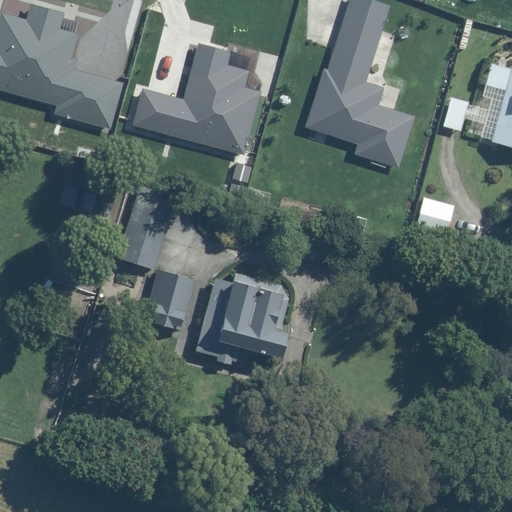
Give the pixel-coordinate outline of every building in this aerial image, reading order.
[(358,144),(355,153),(398,167),(414,117),(377,105),(382,88),(364,82),(388,7),(367,0),(351,0),(329,71),(324,69),(305,127),(358,144)] [(0,88),(58,104),(55,114),(110,128),(121,84),(73,72),(76,61),(71,59),(77,35),(59,30),(63,15),(32,6),(28,20),(0,12),(0,88)] [(143,90),(134,123),(243,152),(260,92),(244,88),(249,72),(227,66),(231,53),(199,45),(184,101),(143,90)] [(511,67),(491,61),(477,104),(449,96),(440,126),(511,146),(511,67)] [(139,184),(116,257),(153,268),(176,195),(139,184)] [(456,206),(426,197),(416,230),(447,239),(456,206)] [(195,280),(157,270),(143,321),(180,331),(195,280)] [(281,286),(237,275),(235,286),(216,281),(199,349),(222,355),(221,359),(230,361),(231,357),(235,358),(238,345),(282,355),(287,335),(279,333),(288,297),(281,286)]
